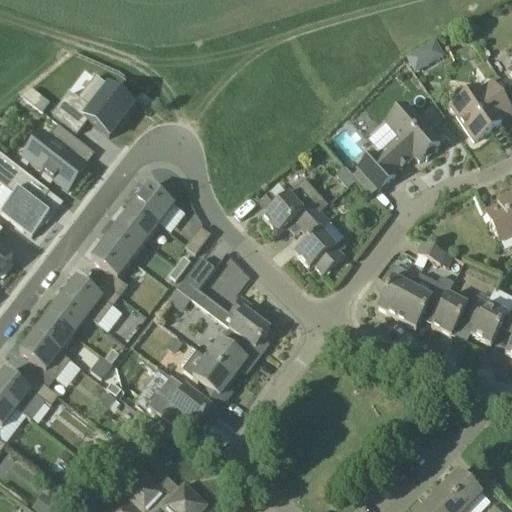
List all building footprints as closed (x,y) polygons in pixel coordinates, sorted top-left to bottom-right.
[(424,49),(404,60),(414,76),(433,65),(424,49)] [(511,116),(491,84),(479,93),(478,91),(451,109),(473,145),(501,127),(500,125),(511,116)] [(108,90),(90,113),(69,96),(51,118),(77,138),(87,125),(109,141),(133,109),(108,90)] [(419,122),(407,108),(386,127),(397,141),(378,158),(376,156),(356,173),(377,195),(395,179),(393,177),(413,159),(418,165),(423,161),(426,163),(437,154),(434,151),(439,147),(429,133),(432,130),(422,119),(419,122)] [(56,128),(47,140),(48,141),(65,154),(74,142),(56,128)] [(65,154),(48,141),(29,165),(67,194),(86,170),(65,154)] [(38,209),(48,195),(0,158),(0,188),(12,198),(0,214),(0,216),(31,241),(49,218),(38,209)] [(293,225),(301,234),(320,216),(326,209),(303,183),(287,199),(279,206),(269,197),(258,207),(267,216),(262,221),(277,238),(293,225)] [(147,190),(133,208),(159,228),(173,210),(147,190)] [(511,196),(496,204),(499,209),(484,215),(498,244),(511,237),(511,196)] [(133,208),(119,227),(145,247),(159,228),(133,208)] [(341,241),(328,226),(320,216),(301,234),(309,243),(293,256),(309,273),(313,270),(322,280),(343,261),(333,250),(341,241)] [(119,227),(105,245),(131,265),(145,247),(119,227)] [(0,228),(0,279),(0,280),(12,265),(8,262),(12,257),(0,246),(0,233),(3,231),(0,228)] [(195,260),(209,241),(210,240),(200,232),(184,252),(195,260)] [(100,285),(119,301),(127,291),(117,283),(131,265),(105,245),(91,263),(107,276),(100,285)] [(426,263),(440,269),(445,257),(432,251),(426,263)] [(226,259),(217,273),(235,284),(244,270),(226,259)] [(183,260),(175,271),(182,276),(190,266),(183,260)] [(200,263),(177,295),(190,305),(198,295),(214,273),(201,263),(200,263)] [(376,312),(396,322),(412,292),(401,286),(406,276),(393,268),(380,286),(387,290),(376,312)] [(168,280),(175,285),(182,276),(175,271),(168,280)] [(112,310),(119,301),(100,285),(92,295),(76,282),(62,301),(88,321),(97,328),(111,310),(112,310)] [(431,302),(412,292),(396,322),(415,333),(425,314),(436,320),(446,300),(448,297),(436,292),(431,302)] [(451,340),(467,310),(446,300),(436,320),(430,329),(451,340)] [(62,301),(48,319),(74,339),(88,321),(62,301)] [(476,301),(464,323),(475,329),(486,308),(486,307),(476,301)] [(240,302),(228,318),(220,328),(228,333),(229,332),(241,341),(262,356),(268,348),(262,344),(269,334),(249,319),(254,313),(240,302)] [(505,319),(486,308),(475,329),(470,338),(490,349),(505,319)] [(511,313),(509,320),(502,332),(511,336),(511,313)] [(60,357),(74,339),(48,319),(33,338),(60,357)] [(228,333),(221,343),(233,352),(241,341),(229,332),(228,333)] [(69,365),(60,357),(33,338),(19,356),(55,383),(69,365)] [(262,356),(241,341),(233,352),(221,343),(206,363),(233,383),(240,374),(245,378),(262,356)] [(217,416),(232,396),(226,392),(233,383),(206,363),(194,354),(191,352),(181,365),(182,369),(183,370),(181,373),(193,382),(205,391),(197,401),(217,416)] [(111,354),(104,363),(111,368),(118,359),(111,354)] [(100,360),(90,374),(102,383),(112,369),(111,368),(104,363),(100,360)] [(5,375),(0,380),(0,401),(16,414),(30,395),(41,403),(48,393),(28,378),(21,387),(5,375)] [(217,416),(197,401),(184,392),(171,382),(156,401),(165,408),(158,417),(176,430),(183,421),(196,431),(203,422),(209,426),(217,416)] [(104,390),(114,397),(119,391),(109,384),(104,390)] [(99,406),(108,414),(116,405),(106,397),(99,406)] [(0,431),(2,432),(16,414),(0,401),(0,431)] [(111,443),(96,462),(107,471),(122,452),(111,443)] [(458,475),(443,490),(466,511),(467,511),(481,497),(458,475)] [(183,488),(178,493),(166,481),(158,490),(143,476),(107,511),(205,511),(207,510),(183,488)] [(429,504),(437,511),(466,511),(443,490),(429,504)] [(43,497),(32,511),(59,511),(61,511),(43,497)]
